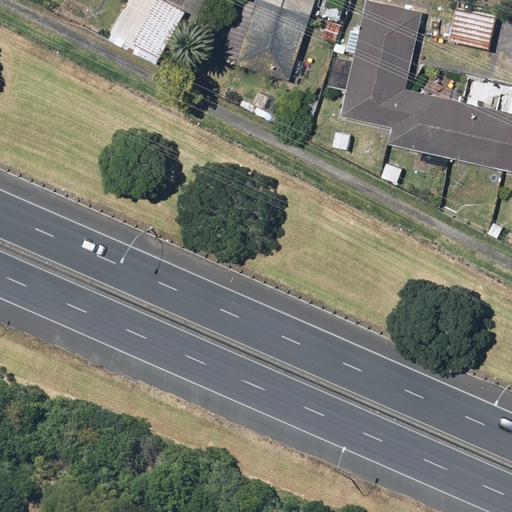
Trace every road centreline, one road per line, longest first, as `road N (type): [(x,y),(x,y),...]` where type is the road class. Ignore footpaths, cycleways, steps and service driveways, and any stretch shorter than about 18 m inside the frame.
road 1 (primary): [(511,498),(0,275)]
road 2 (primary): [(0,214),(511,436)]
